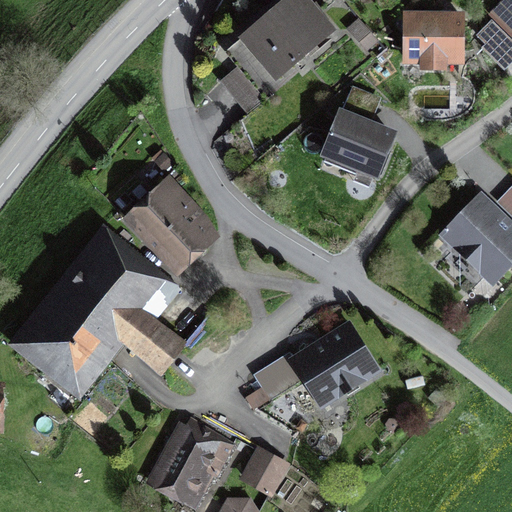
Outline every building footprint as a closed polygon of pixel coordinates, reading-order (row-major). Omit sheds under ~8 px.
[(305,0),(286,0),(229,49),(269,96),(301,70),(295,62),(332,31),(305,0)] [(511,4),(498,18),(511,32),(511,4)] [(423,67),(444,67),(444,61),(461,61),(461,16),(407,16),(406,60),(423,60),(423,67)] [(511,40),(499,28),(484,42),(492,50),(488,54),(510,75),(511,72),(511,40)] [(349,95),(341,114),(365,124),(373,105),(349,95)] [(341,114),(325,154),(376,174),(392,135),(341,114)] [(173,182),(136,218),(179,263),(214,229),(173,182)] [(511,196),(500,209),(511,220),(511,196)] [(446,234),(493,280),(511,259),(511,228),(481,198),(446,234)] [(18,336),(77,384),(120,330),(164,367),(185,343),(140,305),(158,283),(109,243),(55,313),(44,305),(18,336)] [(348,327),(295,360),(317,395),(336,383),(340,391),(375,370),(348,327)] [(287,363),(256,382),(273,408),(303,389),(287,363)] [(230,441),(192,420),(160,479),(198,500),(213,473),(217,475),(228,455),(224,453),(230,441)] [(259,451),(244,477),(271,492),(285,466),(259,451)] [(231,501),(224,511),(255,511),(248,501),(231,501)]
